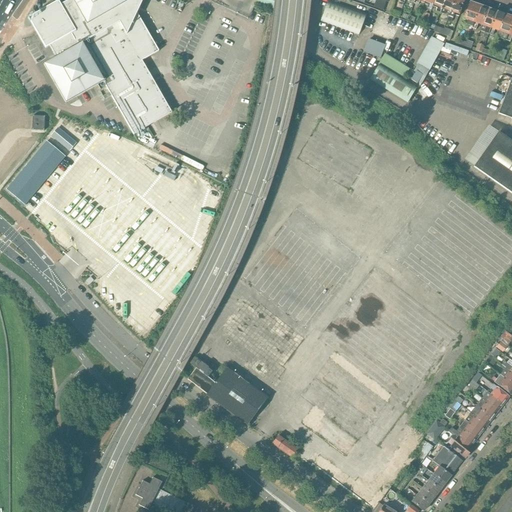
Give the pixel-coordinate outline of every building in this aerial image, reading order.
[(142,0),(69,0),(60,5),(58,1),(47,7),(32,16),(30,23),(33,29),(45,49),(49,47),(56,58),(43,65),(65,103),(102,82),(133,135),(172,113),(142,61),(159,52),(137,13),(142,0)] [(257,0),(256,5),(278,13),(294,18),(300,0),(257,0)] [(359,35),(366,14),(329,0),(328,0),(320,21),(359,35)] [(383,11),(387,2),(386,1),(386,0),(376,1),(373,7),(383,11)] [(434,0),(424,0),(423,3),(428,5),(426,8),(430,10),(434,0)] [(444,0),(434,0),(430,10),(439,13),(444,0)] [(453,0),(444,0),(439,13),(444,14),(445,11),(449,13),(448,16),(453,0)] [(464,0),(453,0),(448,16),(447,19),(446,21),(451,23),(454,14),(458,16),(464,0)] [(469,3),(464,19),(468,20),(465,26),(467,26),(471,28),(479,5),(473,3),(470,2),(469,3)] [(488,8),(479,5),(471,28),(475,29),(477,24),(482,25),(488,8)] [(496,11),(488,8),(482,25),(480,31),(488,34),(496,11)] [(505,14),(496,11),(488,34),(492,36),(494,30),(499,31),(505,14)] [(511,20),(511,16),(505,14),(499,31),(496,38),(505,41),(511,20)] [(425,26),(433,29),(435,26),(436,24),(427,20),(425,26)] [(434,30),(433,32),(434,32),(441,35),(443,29),(435,26),(433,29),(434,30)] [(448,37),(451,30),(445,28),(444,30),(443,29),(441,35),(447,37),(448,37)] [(421,84),(443,45),(447,37),(441,35),(434,32),(431,38),(416,64),(417,65),(410,76),(412,78),(411,80),(417,84),(417,82),(421,84)] [(368,39),(363,51),(379,57),(383,45),(368,39)] [(466,41),(466,42),(464,47),(470,49),(473,43),(466,41)] [(475,51),(481,53),(482,49),(483,49),(485,46),(478,44),(475,51)] [(504,61),(507,52),(502,49),(498,59),(504,61)] [(379,63),(403,78),(409,68),(385,54),(379,63)] [(378,64),(369,79),(407,102),(416,87),(378,64)] [(511,78),(498,113),(511,117),(511,78)] [(44,117),(32,116),(32,131),(44,131),(44,117)] [(76,144),(59,129),(50,140),(67,154),(76,144)] [(511,141),(498,132),(473,167),(511,193),(511,141)] [(9,187),(7,190),(24,205),(26,202),(64,157),(47,142),(9,187)] [(511,341),(511,336),(505,332),(500,337),(500,338),(509,345),(511,341)] [(496,348),(503,353),(507,347),(501,342),(496,348)] [(493,367),(497,362),(490,356),(486,362),(493,367)] [(187,380),(207,395),(206,396),(247,425),(267,398),(238,377),(241,373),(237,370),(234,374),(226,369),(215,383),(208,378),(212,372),(209,369),(212,365),(204,360),(202,363),(196,359),(192,365),(196,369),(187,380)] [(505,362),(502,365),(505,368),(506,368),(511,373),(511,361),(509,360),(506,363),(505,362)] [(485,363),(480,370),(484,374),(489,367),(485,363)] [(500,375),(511,384),(511,373),(506,368),(500,375)] [(478,380),(481,376),(477,373),(472,380),(477,384),(480,382),(478,380)] [(511,384),(500,375),(497,379),(494,377),(492,380),(510,395),(511,392),(511,384)] [(472,380),(467,387),(474,393),(480,386),(477,384),(472,380)] [(491,395),(504,405),(506,402),(505,401),(508,397),(493,385),(490,388),(494,391),(491,395)] [(461,394),(469,401),(472,398),(463,392),(461,394)] [(504,405),(491,395),(488,399),(484,396),(481,399),(497,411),(500,408),(501,408),(504,405)] [(480,409),(493,419),(495,417),(494,416),(497,411),(481,399),(479,402),(483,405),(480,409)] [(461,406),(458,404),(454,401),(448,408),(450,409),(451,409),(455,413),(461,406)] [(445,416),(450,420),(455,413),(451,409),(450,409),(445,416)] [(493,419),(480,409),(476,414),(472,411),(470,413),(486,426),(489,422),(491,422),(493,419)] [(465,420),(482,434),(484,431),(483,430),(486,426),(470,413),(468,416),(465,420)] [(482,434),(465,420),(459,428),(475,440),(478,436),(479,437),(482,434)] [(475,440),(459,428),(456,432),(455,431),(451,428),(449,431),(453,434),(472,449),(470,447),(475,440)] [(465,458),(472,449),(453,434),(450,438),(455,441),(451,447),(465,458)] [(273,443),(292,457),(297,450),(278,436),(273,443)] [(432,461),(439,467),(451,476),(461,462),(462,462),(462,461),(443,446),(443,447),(433,461),(432,461)] [(439,467),(433,474),(445,483),(451,476),(439,467)] [(440,490),(445,483),(433,474),(428,481),(440,490)] [(151,503),(168,511),(192,511),(195,507),(159,489),(162,482),(153,478),(149,484),(142,481),(135,495),(142,499),(139,505),(148,510),(151,503)] [(440,490),(428,481),(423,488),(435,497),(440,490)] [(435,497),(423,488),(417,495),(429,504),(435,497)] [(424,511),(429,504),(417,495),(412,502),(424,511)]
